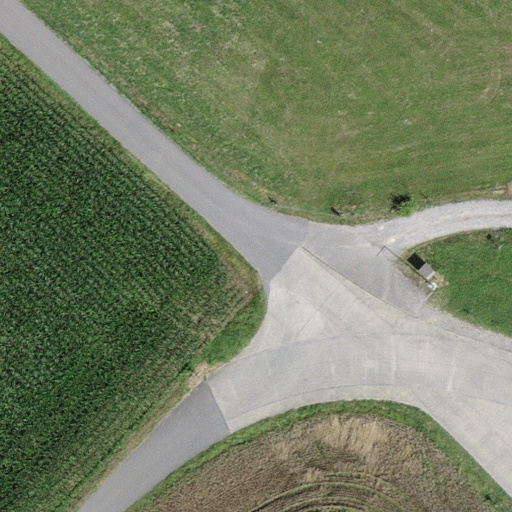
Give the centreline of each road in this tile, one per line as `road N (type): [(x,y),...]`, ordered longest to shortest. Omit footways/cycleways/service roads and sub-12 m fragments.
road 1 (unclassified): [(0,1),(316,299)]
road 2 (unclassified): [(316,299),(103,511)]
road 3 (unclassified): [(511,456),(454,392),(316,299)]
road 4 (unclassified): [(316,299),(403,232),(479,205),(511,207)]
